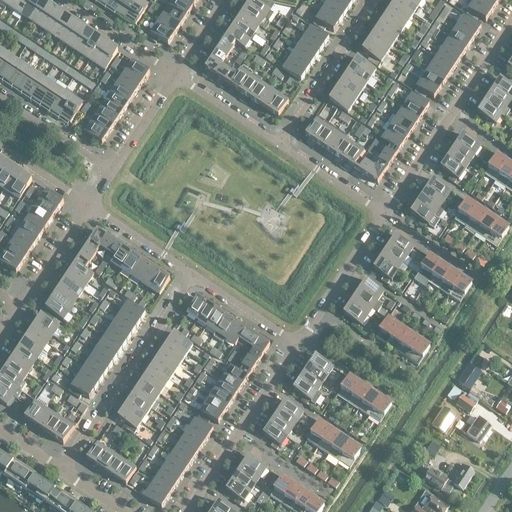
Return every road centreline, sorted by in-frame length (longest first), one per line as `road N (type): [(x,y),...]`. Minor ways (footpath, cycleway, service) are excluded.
road 1 (residential): [(195,275),(62,470)]
road 2 (residential): [(386,217),(511,25)]
road 3 (residential): [(188,511),(299,342)]
road 4 (residential): [(378,0),(282,146)]
road 5 (residential): [(299,342),(386,217)]
road 6 (residential): [(62,0),(177,77)]
road 7 (residential): [(112,173),(0,93)]
road 8 (residential): [(386,217),(282,146)]
road 9 (residential): [(282,146),(177,77)]
road 10 (residential): [(90,208),(195,275)]
road 11 (residential): [(195,275),(299,342)]
